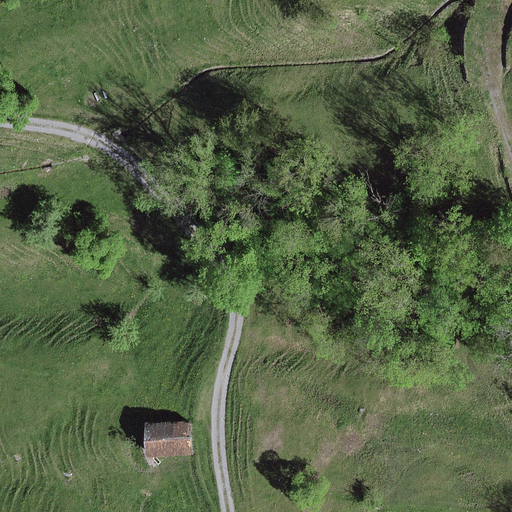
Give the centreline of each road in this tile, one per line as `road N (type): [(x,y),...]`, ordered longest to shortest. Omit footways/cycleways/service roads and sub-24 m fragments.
road 1 (track): [(239,511),(227,449),(243,340),(240,289),(212,240),(114,134),(0,113)]
road 2 (track): [(511,117),(488,23),(472,0)]
